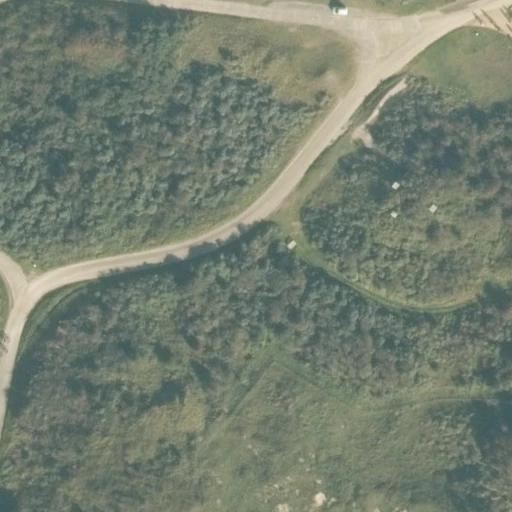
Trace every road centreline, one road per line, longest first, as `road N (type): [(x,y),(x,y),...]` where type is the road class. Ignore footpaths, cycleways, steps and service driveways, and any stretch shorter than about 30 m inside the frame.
road 1 (unclassified): [(27,296),(62,277),(206,241),(273,202),(395,37)]
road 2 (unclassified): [(153,0),(353,23),(395,37)]
